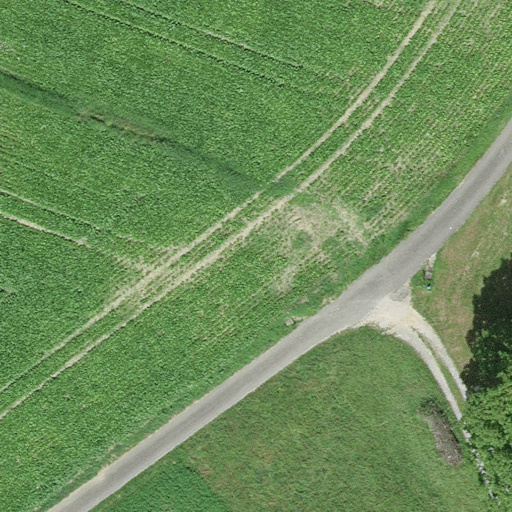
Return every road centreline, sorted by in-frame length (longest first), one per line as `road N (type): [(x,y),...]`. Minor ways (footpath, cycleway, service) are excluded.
road 1 (track): [(511,134),(381,277),(504,511)]
road 2 (residential): [(381,277),(62,511)]
